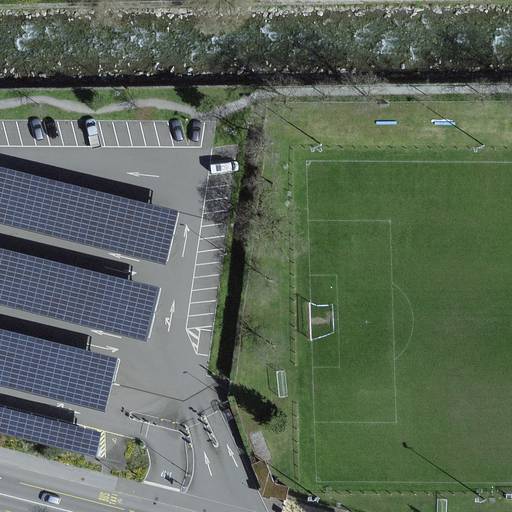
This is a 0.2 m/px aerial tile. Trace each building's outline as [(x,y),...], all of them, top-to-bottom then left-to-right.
[(0,175),(0,221),(168,264),(182,210),(2,165),(0,175)] [(161,286),(0,246),(0,302),(149,339),(161,286)] [(121,357),(0,327),(0,384),(107,410),(121,357)] [(104,430),(0,404),(0,430),(99,455),(104,430)] [(260,429),(247,435),(259,464),(268,462),(274,460),(260,429)] [(268,462),(256,466),(268,499),(280,494),(268,462)]
